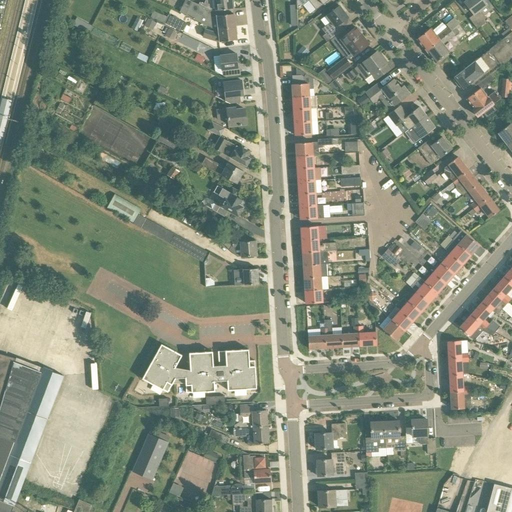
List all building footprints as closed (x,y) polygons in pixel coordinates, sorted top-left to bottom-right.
[(212,17),(211,11),(198,5),(187,0),(184,0),(179,13),(199,22),(214,30),(218,29),(236,27),(234,14),(217,16),(217,17),(212,17)] [(205,0),(205,2),(204,4),(200,2),(198,5),(211,11),(212,11),(234,9),(233,8),(235,8),(234,2),(233,2),(232,0),(205,0)] [(297,0),(296,1),(297,5),(297,10),(309,1),(316,10),(323,5),(324,6),(331,1),(330,0),(297,0)] [(467,0),(465,2),(476,17),(471,21),(477,29),(488,21),(484,16),(494,8),(487,0),(484,0),(483,1),(482,0),(467,0)] [(331,40),(338,35),(345,29),(340,23),(348,17),(340,6),(327,16),(331,22),(322,29),(331,40)] [(183,33),(187,25),(169,15),(164,24),(183,33)] [(452,31),(427,51),(436,63),(450,52),(444,45),(460,32),(456,28),(459,25),(454,19),(447,25),(449,27),(452,31)] [(82,21),(78,28),(86,32),(90,25),(82,21)] [(219,35),(205,30),(203,37),(218,42),(237,40),(236,27),(218,29),(219,35)] [(338,35),(331,40),(343,56),(350,51),(354,56),(367,46),(362,40),(365,39),(356,27),(341,39),(338,35)] [(417,40),(427,51),(452,31),(449,27),(437,36),(431,29),(417,40)] [(501,34),(504,39),(511,32),(511,31),(509,28),(501,34)] [(173,40),(177,33),(168,29),(165,36),(173,40)] [(477,85),(490,75),(493,73),(510,59),(511,57),(511,32),(504,39),(454,78),(464,89),(470,84),(473,88),(477,85)] [(307,55),(300,49),(296,54),(302,60),(307,55)] [(377,52),(352,70),(346,75),(351,80),(360,74),(365,81),(371,76),(375,81),(383,74),(380,69),(386,64),(377,52)] [(205,57),(197,54),(194,61),(202,64),(205,57)] [(240,68),(238,68),(236,54),(221,56),(223,76),(226,77),(241,76),(240,68)] [(334,80),(333,79),(351,66),(345,59),(327,72),(325,69),(318,74),(324,83),(327,85),(334,80)] [(313,91),(313,79),(306,75),(304,79),(301,77),(292,78),(293,85),(292,85),(293,97),(309,96),(309,91),(313,91)] [(497,110),(493,105),(501,99),(495,91),(488,97),(482,89),(494,80),(490,75),(477,85),(480,89),(467,99),(474,109),(472,110),(478,117),(483,113),(487,118),(497,110)] [(328,85),(340,92),(343,89),(336,80),(335,79),(328,85)] [(507,97),(509,80),(502,79),(500,97),(507,97)] [(376,85),(366,93),(373,102),(380,97),(385,93),(394,106),(410,94),(404,87),(401,89),(394,80),(380,90),(376,85)] [(242,81),(224,83),(226,102),(231,104),(240,103),(240,96),(243,95),(242,81)] [(166,90),(160,86),(157,93),(163,96),(166,90)] [(69,103),(71,99),(63,95),(61,99),(69,103)] [(0,153),(14,99),(3,96),(0,107),(0,153)] [(316,96),(309,96),(293,97),(294,110),(310,109),(317,109),(316,96)] [(64,106),(60,103),(55,111),(60,114),(64,106)] [(406,132),(408,130),(427,116),(420,107),(408,117),(400,106),(389,115),(399,128),(401,127),(402,129),(403,128),(406,132)] [(353,107),(345,107),(345,115),(353,115),(353,107)] [(223,119),(223,118),(228,118),(229,126),(239,125),(239,126),(241,126),(241,125),(247,124),(245,109),(235,110),(235,108),(227,109),(227,110),(217,111),(218,120),(223,119)] [(311,120),(310,109),(294,110),(295,123),(311,122),(311,120)] [(435,128),(427,116),(408,130),(411,134),(410,135),(412,137),(413,136),(412,134),(416,131),(421,139),(435,128)] [(350,119),(351,135),(359,135),(358,119),(350,119)] [(220,137),(224,129),(212,122),(208,130),(220,137)] [(311,122),(295,123),(296,136),(312,135),(312,133),(311,122)] [(507,145),(511,141),(511,122),(498,133),(507,145)] [(371,124),(363,129),(367,134),(375,129),(371,124)] [(180,132),(173,128),(170,133),(178,137),(180,132)] [(178,142),(161,133),(157,140),(174,150),(178,142)] [(236,146),(220,137),(214,149),(246,166),(247,165),(248,166),(250,165),(251,162),(251,160),(250,160),(251,159),(248,157),(250,153),(250,150),(242,146),(239,147),(236,146)] [(431,165),(433,163),(434,163),(452,149),(442,137),(431,146),(432,146),(430,148),(426,143),(418,149),(431,165)] [(318,140),(318,142),(296,144),(297,156),(313,155),(320,155),(319,148),(323,147),(323,145),(333,145),(333,139),(318,140)] [(358,152),(357,142),(344,143),(345,152),(358,152)] [(379,154),(382,159),(385,157),(389,154),(385,149),(379,154)] [(102,151),(98,160),(117,169),(121,161),(102,151)] [(314,168),(313,155),(297,156),(298,169),(314,168)] [(225,168),(206,157),(202,164),(237,184),(244,171),(228,163),(225,168)] [(453,183),(469,171),(458,157),(448,164),(449,165),(445,168),(444,173),(449,179),(450,179),(453,183)] [(172,167),(166,175),(173,180),(179,172),(172,167)] [(320,167),(314,168),(298,169),(299,181),(320,180),(321,180),(320,167)] [(341,171),(342,179),(360,178),(360,177),(362,177),(361,170),(341,171)] [(432,170),(422,178),(427,185),(437,177),(432,170)] [(479,184),(471,174),(469,171),(453,183),(456,186),(457,189),(461,193),(465,195),(469,191),(479,184)] [(142,180),(160,190),(163,185),(153,180),(155,178),(146,173),(142,180)] [(361,187),(361,179),(340,181),(341,189),(361,187)] [(321,192),(320,180),(299,181),(299,194),(315,193),(321,192)] [(443,196),(455,186),(456,186),(454,184),(453,183),(441,192),(443,196)] [(479,184),(469,191),(477,201),(471,205),(474,209),(489,197),(479,184)] [(237,192),(233,189),(230,193),(218,186),(214,192),(225,198),(221,206),(209,199),(207,198),(205,198),(204,199),(203,200),(202,202),(203,204),(204,205),(213,211),(224,217),(228,210),(238,216),(242,207),(241,207),(244,201),(236,196),(237,192)] [(316,205),(315,193),(299,194),(300,206),(316,205)] [(114,194),(107,208),(133,223),(141,209),(114,194)] [(441,197),(438,194),(432,198),(435,202),(441,197)] [(489,197),(474,209),(476,212),(482,208),(490,218),(499,211),(489,197)] [(322,205),(316,205),(300,206),(301,220),(323,218),(322,205)] [(432,206),(427,212),(433,217),(437,211),(432,206)] [(415,222),(423,230),(424,230),(431,222),(422,214),(415,222)] [(146,219),(141,228),(204,263),(209,253),(146,219)] [(202,225),(195,221),(192,227),(198,230),(202,225)] [(301,228),(302,240),(313,240),(318,240),(318,227),(301,228)] [(454,240),(471,255),(479,246),(462,231),(460,234),(454,240)] [(471,255),(454,240),(449,236),(440,245),(451,254),(463,265),(465,262),(471,255)] [(248,240),(232,241),(233,248),(230,250),(237,257),(257,256),(256,241),(248,242),(248,240)] [(319,246),(318,240),(313,240),(302,240),(303,253),(328,252),(337,251),(336,243),(323,244),(323,246),(319,246)] [(398,247),(397,247),(392,253),(396,256),(402,250),(398,247)] [(399,260),(392,253),(388,249),(382,256),(394,267),(399,260)] [(329,264),(328,252),(303,253),(304,266),(328,264),(329,264)] [(463,265),(451,254),(442,264),(454,274),(456,272),(463,265)] [(328,277),(328,264),(304,266),(305,278),(321,277),(328,277)] [(454,274),(442,264),(434,273),(446,284),(448,282),(454,274)] [(258,269),(237,270),(238,275),(234,276),(235,286),(259,284),(258,269)] [(446,284),(434,273),(432,275),(426,283),(438,293),(446,284)] [(322,290),(321,277),(305,278),(306,291),(322,290)] [(438,293),(426,283),(419,277),(411,287),(417,292),(429,303),(432,300),(438,293)] [(506,294),(511,287),(511,283),(505,277),(494,290),(503,298),(508,303),(511,299),(506,294)] [(8,307),(10,309),(23,288),(13,282),(0,303),(0,305),(3,307),(8,299),(12,301),(8,307)] [(322,303),(322,290),(306,291),(306,304),(322,303)] [(508,303),(503,298),(494,290),(483,303),(492,311),(497,315),(501,310),(511,319),(511,317),(511,308),(507,304),(508,303)] [(429,303),(417,292),(409,302),(421,312),(429,303)] [(369,300),(368,302),(372,310),(373,310),(376,307),(369,300)] [(421,312),(409,302),(404,307),(401,311),(413,322),(421,312)] [(484,320),(492,311),(483,303),(471,315),(486,328),(495,333),(500,328),(492,321),(489,325),(484,320)] [(413,322),(401,311),(392,321),(404,331),(406,329),(413,322)] [(495,333),(486,328),(471,315),(460,328),(475,341),(483,331),(492,336),(495,333)] [(104,317),(97,329),(106,334),(113,322),(104,317)] [(326,348),(343,347),(342,335),(342,328),(332,329),(332,320),(324,320),(324,323),(325,329),(326,348)] [(404,331),(392,321),(384,330),(396,341),(398,339),(404,331)] [(118,325),(106,347),(141,366),(153,344),(118,325)] [(359,327),(360,346),(377,345),(376,333),(363,334),(363,326),(359,327)] [(343,347),(360,346),(359,327),(354,327),(355,334),(342,335),(343,347)] [(326,348),(325,329),(320,329),(320,336),(308,337),(309,349),(326,348)] [(449,359),(468,358),(468,353),(461,354),(460,341),(448,342),(449,359)] [(142,379),(153,385),(153,384),(168,393),(172,384),(186,383),(186,393),(207,392),(215,392),(214,382),(227,381),(228,391),(247,389),(256,389),(255,361),(249,361),(249,350),(241,350),(234,351),(233,350),(225,351),(218,352),(219,366),(213,366),(212,352),(204,352),(197,353),(189,353),(190,370),(175,368),(182,355),(175,351),(175,352),(162,344),(152,362),(142,379)] [(0,413),(15,360),(0,355),(0,413)] [(16,358),(15,360),(0,413),(0,435),(14,441),(42,368),(16,358)] [(469,362),(468,358),(449,359),(450,376),(462,375),(461,363),(469,362)] [(9,454),(31,462),(64,376),(42,368),(14,441),(9,454)] [(463,387),(462,375),(450,376),(451,393),(470,391),(470,387),(463,387)] [(470,391),(451,393),(452,409),(471,408),(470,391)] [(224,396),(206,397),(206,405),(225,404),(224,396)] [(168,399),(159,399),(159,407),(169,407),(168,399)] [(240,422),(240,428),(268,426),(267,411),(253,412),(253,405),(241,406),(241,416),(244,416),(244,422),(240,422)] [(412,420),(413,437),(420,436),(420,444),(427,444),(428,454),(437,453),(436,439),(428,439),(427,420),(412,420)] [(405,437),(399,437),(399,421),(385,422),(386,448),(393,447),(394,452),(400,452),(406,451),(405,437)] [(379,448),(386,448),(385,422),(371,423),(372,441),(366,441),(366,453),(371,453),(379,453),(379,448)] [(333,424),(334,433),(315,434),(316,449),(333,448),(332,441),(337,440),(337,438),(346,438),(346,423),(333,424)] [(268,426),(240,428),(234,428),(234,436),(247,435),(248,444),(255,444),(269,443),(268,426)] [(225,444),(228,437),(211,430),(208,437),(225,444)] [(152,480),(169,442),(149,434),(133,472),(152,480)] [(0,478),(9,454),(14,441),(0,435),(0,478)] [(206,450),(203,456),(218,462),(221,456),(206,450)] [(317,460),(318,476),(346,475),(345,453),(334,453),(334,459),(317,460)] [(0,504),(13,509),(19,492),(31,462),(9,454),(0,478),(0,504)] [(270,470),(264,470),(264,468),(265,468),(264,458),(255,458),(255,456),(250,456),(250,455),(243,455),(244,478),(254,478),(255,483),(271,482),(270,470)] [(354,473),(355,483),(368,482),(367,473),(354,473)] [(170,492),(180,496),(183,487),(173,483),(170,492)] [(232,491),(233,495),(243,494),(243,490),(244,490),(244,487),(242,485),(239,484),(235,484),(233,486),(231,488),(231,491),(232,491)] [(511,487),(504,486),(495,484),(487,511),(505,511),(511,491),(511,487)] [(231,488),(231,486),(214,487),(211,496),(228,495),(233,495),(232,491),(231,491),(231,488)] [(348,500),(347,490),(335,490),(335,491),(319,491),(320,507),(336,506),(335,500),(348,500)] [(243,501),(247,501),(247,494),(243,494),(233,495),(233,500),(233,505),(243,505),(243,501)] [(271,511),(272,500),(256,500),(248,500),(247,511),(271,511)] [(91,511),(94,506),(79,501),(74,511),(91,511)]
